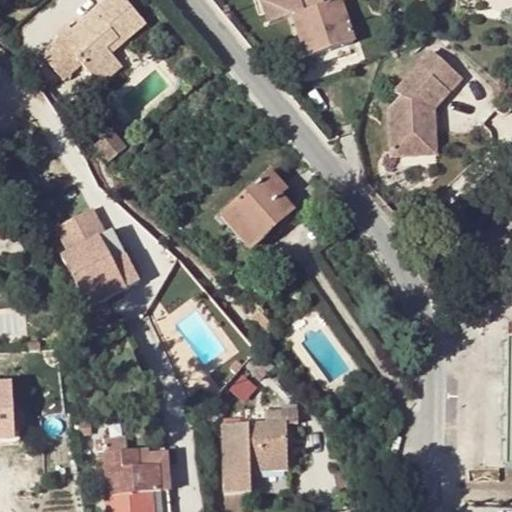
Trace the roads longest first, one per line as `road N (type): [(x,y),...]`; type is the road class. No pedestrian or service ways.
road 1 (residential): [(181,0),(425,293),(436,321)]
road 2 (unknown): [(197,511),(184,379),(145,236)]
road 3 (residential): [(436,321),(426,443),(430,511)]
road 4 (residential): [(436,321),(511,228)]
